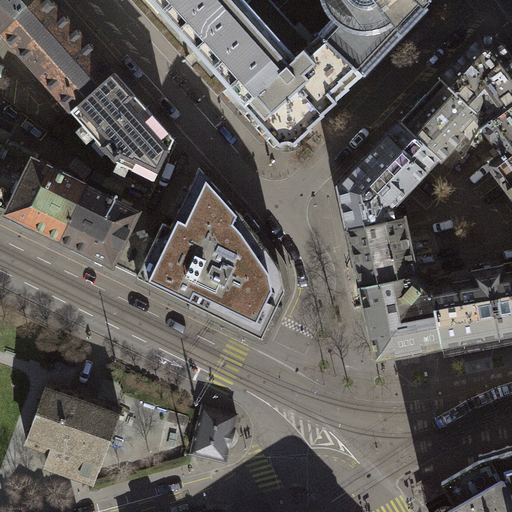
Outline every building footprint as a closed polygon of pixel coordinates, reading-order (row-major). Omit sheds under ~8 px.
[(0,0),(0,33),(1,32),(33,0),(0,0)] [(72,111),(115,73),(82,35),(51,2),(49,0),(33,0),(1,32),(10,43),(72,111)] [(148,0),(194,50),(247,2),(245,0),(148,0)] [(243,105),(310,43),(271,0),(248,0),(247,2),(194,50),(243,105)] [(359,68),(364,72),(371,65),(377,58),(432,0),(324,0),(326,5),(330,12),(336,19),(329,26),(322,33),(327,38),(326,40),(357,69),(359,68)] [(310,43),(243,105),(279,146),(283,143),(287,142),(292,143),(295,145),(298,143),(297,142),(313,128),(312,127),(325,115),(324,114),(337,102),(336,101),(350,89),(348,87),(363,75),(357,69),(326,40),(320,34),(310,43)] [(483,126),(511,104),(511,57),(496,37),(481,36),(441,78),(477,112),(475,115),(479,120),(483,126)] [(115,73),(72,111),(97,140),(96,141),(107,153),(108,152),(115,160),(154,179),(174,139),(140,100),(115,73)] [(400,121),(439,157),(441,159),(453,147),(465,134),(461,129),(475,115),(477,112),(441,78),(400,121)] [(511,104),(483,126),(503,153),(489,163),(511,194),(511,104)] [(439,157),(400,121),(393,129),(339,186),(348,228),(395,218),(395,217),(393,205),(427,169),(432,164),(439,157)] [(59,238),(86,185),(33,159),(36,152),(9,139),(6,145),(0,156),(0,208),(6,211),(6,212),(59,238)] [(163,222),(156,238),(137,276),(262,337),(285,289),(282,274),(279,266),(274,257),(252,226),(199,167),(171,226),(163,222)] [(86,185),(59,238),(61,239),(90,253),(112,264),(139,210),(86,185)] [(139,210),(112,264),(137,276),(156,238),(150,235),(158,220),(139,210)] [(395,218),(348,228),(360,285),(410,274),(411,275),(416,274),(410,244),(404,215),(395,217),(395,218)] [(433,292),(443,346),(511,332),(511,262),(471,271),(473,279),(431,287),(431,293),(433,292)] [(431,293),(431,287),(429,287),(422,281),(416,274),(411,275),(410,274),(360,285),(375,358),(443,346),(433,292),(431,293)] [(120,409),(48,383),(27,441),(53,451),(48,466),(92,481),(97,466),(100,467),(120,409)] [(237,415),(203,406),(192,453),(226,461),(237,415)] [(511,511),(511,444),(479,455),(480,458),(467,466),(442,480),(454,502),(435,511),(511,511)]
